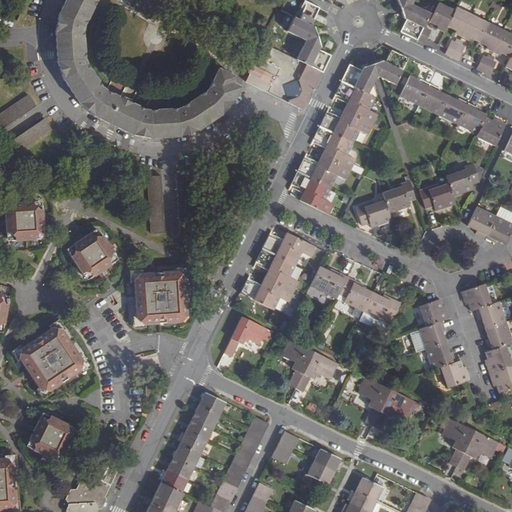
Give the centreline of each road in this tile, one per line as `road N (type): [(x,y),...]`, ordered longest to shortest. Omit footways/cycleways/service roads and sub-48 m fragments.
road 1 (residential): [(307,128),(246,103),(192,147),(137,149),(75,119),(59,100),(44,34)]
road 2 (residential): [(283,413),(445,488)]
road 3 (residential): [(196,353),(272,198)]
road 4 (residential): [(415,268),(272,198)]
road 5 (residential): [(120,511),(189,368)]
road 6 (residential): [(511,99),(372,30)]
